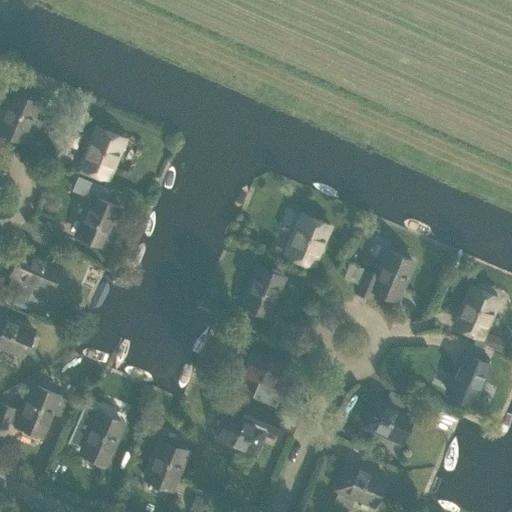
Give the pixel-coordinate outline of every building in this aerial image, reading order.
[(0,130),(22,140),(38,103),(12,92),(4,111),(0,108),(0,130)] [(123,139),(97,128),(81,165),(107,177),(123,139)] [(71,190),(91,199),(76,234),(102,245),(118,207),(105,202),(111,189),(78,175),(71,190)] [(311,263),(327,226),(301,215),(285,252),(311,263)] [(11,275),(12,276),(6,289),(27,298),(33,285),(48,291),(59,265),(22,249),(11,275)] [(364,268),(354,292),(369,298),(372,289),(396,299),(411,262),(386,251),(376,273),(364,268)] [(266,315),(282,277),(256,266),(240,304),(266,315)] [(475,288),(471,286),(455,324),(481,334),(497,297),(493,295),(494,294),(493,286),(482,282),(476,286),(475,288)] [(0,315),(0,345),(21,355),(32,329),(0,315)] [(251,397),(274,406),(292,365),(254,349),(243,374),(258,381),(251,397)] [(472,401),(488,364),(462,353),(447,391),(472,401)] [(8,421),(41,435),(52,411),(59,414),(65,398),(33,384),(21,411),(0,401),(0,425),(5,428),(8,421)] [(410,415),(373,399),(362,425),(400,441),(410,415)] [(240,418),(227,412),(216,438),(254,454),(262,434),(273,439),(275,435),(277,436),(284,418),(246,402),(240,418)] [(80,450),(106,461),(122,424),(98,413),(100,410),(84,403),(68,440),(82,446),(80,450)] [(145,478),(170,489),(187,451),(161,440),(145,478)] [(372,505),(383,479),(346,463),(335,489),(372,505)]
